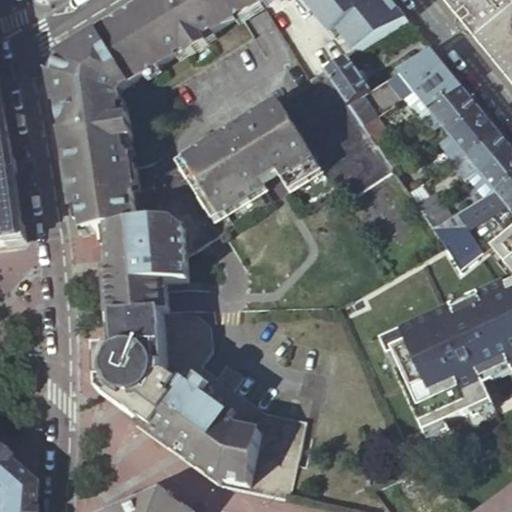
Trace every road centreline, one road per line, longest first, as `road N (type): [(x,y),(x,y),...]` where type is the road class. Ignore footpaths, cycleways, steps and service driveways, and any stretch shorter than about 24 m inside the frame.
road 1 (tertiary): [(14,56),(58,324),(59,511)]
road 2 (unclassified): [(429,0),(511,101)]
